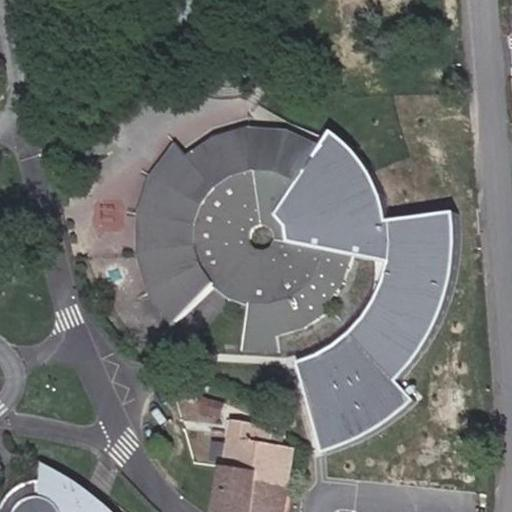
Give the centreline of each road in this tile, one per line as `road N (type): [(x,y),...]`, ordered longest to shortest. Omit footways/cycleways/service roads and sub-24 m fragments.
road 1 (residential): [(24,119),(80,240),(154,483),(191,511)]
road 2 (unclassified): [(479,0),(511,347)]
